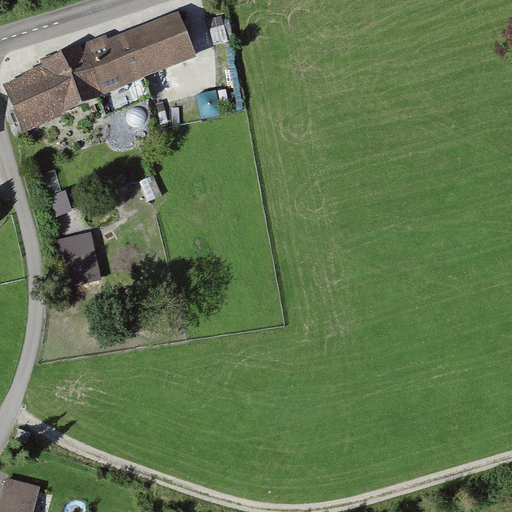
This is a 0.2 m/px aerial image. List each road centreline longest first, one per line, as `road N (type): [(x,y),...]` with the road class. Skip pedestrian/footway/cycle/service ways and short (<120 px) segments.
road 1 (track): [(511,456),(359,499),(288,508),(236,502),(8,409)]
road 2 (residential): [(0,118),(36,285),(26,365),(0,424)]
road 3 (tertiary): [(0,43),(126,0)]
